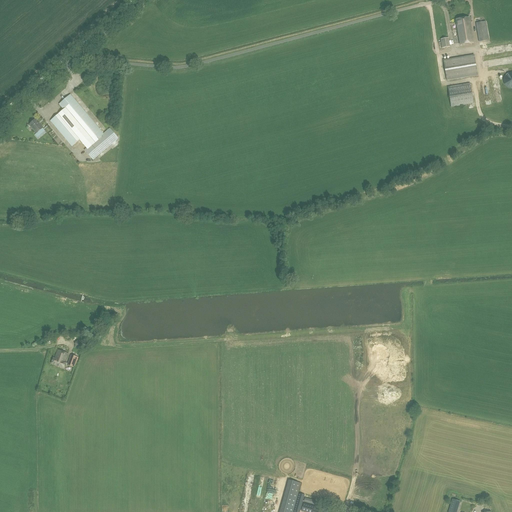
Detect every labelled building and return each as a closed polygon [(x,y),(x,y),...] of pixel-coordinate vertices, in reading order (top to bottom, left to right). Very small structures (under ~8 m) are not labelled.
[(460,45),(474,43),(470,17),(455,20),(460,45)] [(479,42),(488,41),(485,22),(476,24),(479,42)] [(448,39),(440,40),(442,49),(450,47),(448,39)] [(474,55),(443,61),(447,81),(477,75),(474,55)] [(503,80),(504,85),(509,89),(511,90),(511,89),(511,72),(509,73),(508,73),(507,74),(503,78),(503,79),(503,80)] [(448,88),(451,107),(473,104),(470,84),(448,88)] [(72,147),(80,140),(87,149),(84,150),(93,160),(118,139),(110,129),(104,134),(71,95),(59,105),(76,124),(72,127),(61,113),(50,121),(72,147)] [(38,123),(35,120),(29,125),(36,133),(43,128),(39,123),(38,123)] [(75,347),(81,349),(82,350),(84,343),(84,342),(77,340),(75,347)] [(64,363),(67,354),(57,350),(54,359),(53,358),(51,364),(63,369),(65,363),(64,363)] [(70,355),(67,365),(73,368),(77,357),(70,355)] [(295,511),(302,482),(292,479),(284,511),(295,511)] [(456,511),(460,502),(452,500),(448,511),(456,511)]
